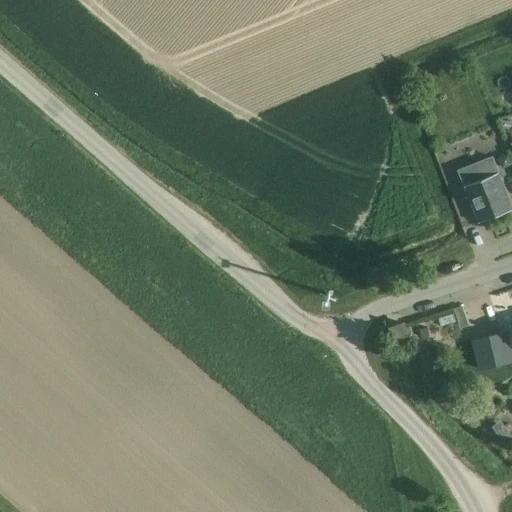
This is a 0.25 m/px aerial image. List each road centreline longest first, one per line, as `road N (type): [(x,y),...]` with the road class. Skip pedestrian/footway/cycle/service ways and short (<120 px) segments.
road 1 (unclassified): [(336,337),(282,309),(0,62)]
road 2 (unclassified): [(477,511),(451,466),(370,388),(336,337)]
road 3 (residential): [(336,337),(381,309),(511,266)]
